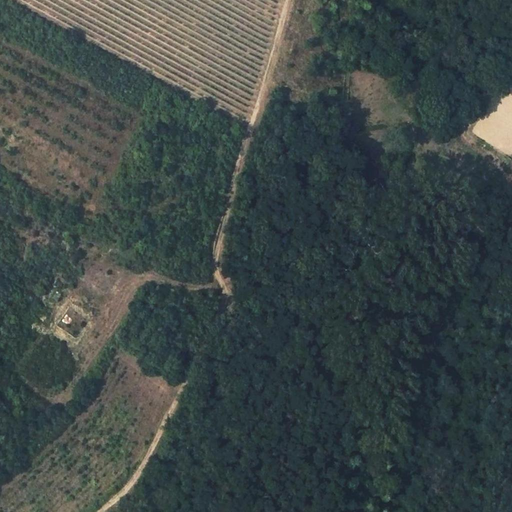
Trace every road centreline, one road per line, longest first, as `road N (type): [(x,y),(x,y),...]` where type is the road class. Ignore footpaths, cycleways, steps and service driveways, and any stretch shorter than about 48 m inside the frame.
road 1 (track): [(98,511),(151,448),(221,319),(214,246),(287,0)]
road 2 (track): [(221,319),(287,328),(348,310),(400,289),(478,235),(511,253)]
